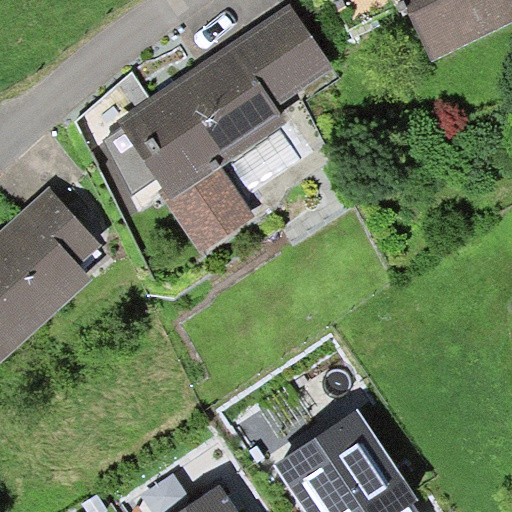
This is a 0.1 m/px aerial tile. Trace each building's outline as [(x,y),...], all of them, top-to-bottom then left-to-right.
[(511,0),(402,0),(433,60),(511,21),(511,0)] [(291,3),(118,122),(122,129),(103,138),(132,196),(156,177),(163,188),(158,190),(201,254),(255,217),(222,166),(287,122),(277,107),(335,67),(291,3)] [(49,186),(0,230),(0,362),(92,279),(78,263),(101,243),(49,186)] [(418,499),(359,407),(273,467),(304,511),(399,511),(414,503),(418,499)] [(178,511),(193,502),(173,473),(141,495),(152,511),(178,511)] [(178,511),(238,511),(220,484),(193,502),(178,511)] [(420,511),(414,503),(399,511),(420,511)]
